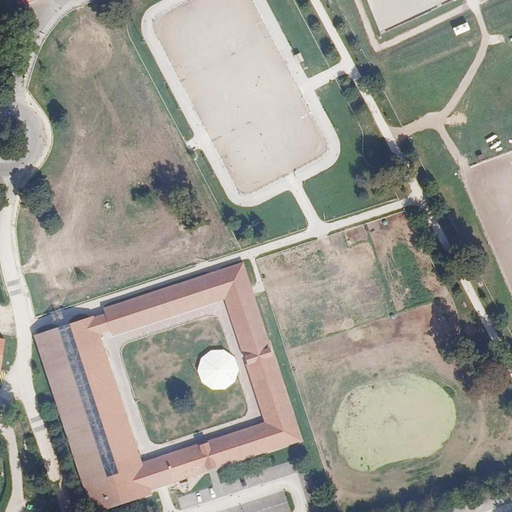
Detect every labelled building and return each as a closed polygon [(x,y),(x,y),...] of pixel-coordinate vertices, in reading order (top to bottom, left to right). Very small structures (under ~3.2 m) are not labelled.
[(458,13),(445,21),(450,29),(463,21),(458,13)] [(451,28),(455,36),(469,29),(465,21),(451,28)] [(283,261),(307,254),(304,244),(280,251),(283,261)] [(380,257),(281,284),(302,359),(400,332),(380,257)] [(148,491),(300,441),(244,260),(98,308),(99,311),(28,334),(86,511),(96,511),(149,495),(148,491)]
